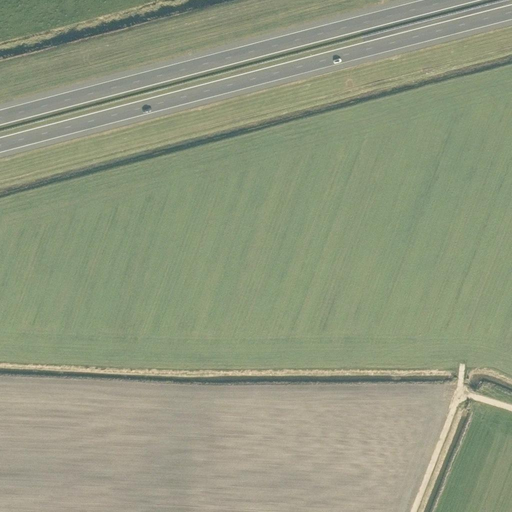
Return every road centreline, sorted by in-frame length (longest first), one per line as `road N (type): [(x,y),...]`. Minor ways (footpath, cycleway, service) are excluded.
road 1 (motorway): [(0,145),(511,12)]
road 2 (motorway): [(452,0),(0,117)]
road 3 (track): [(412,511),(458,392),(511,409)]
